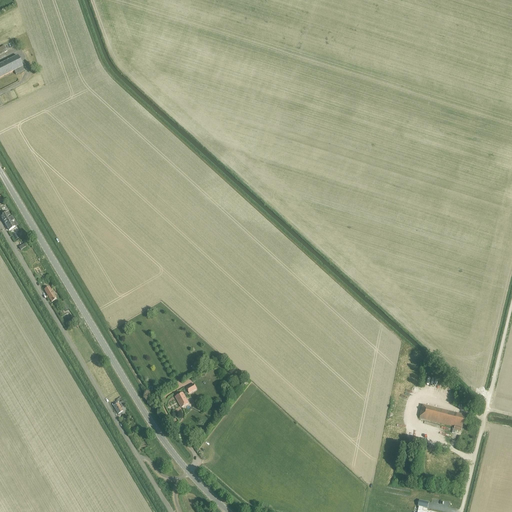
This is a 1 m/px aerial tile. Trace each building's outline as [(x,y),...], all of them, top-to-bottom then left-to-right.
[(0,78),(14,71),(16,75),(25,70),(18,56),(0,64),(0,78)] [(1,217),(3,221),(7,219),(10,218),(10,217),(11,217),(8,212),(1,217)] [(3,221),(6,225),(13,221),(11,217),(10,217),(10,218),(7,219),(3,221)] [(13,221),(6,225),(9,231),(15,227),(18,225),(15,220),(13,221)] [(53,295),(54,294),(54,293),(52,294),(49,288),(44,290),(51,303),(56,300),(53,295)] [(64,302),(60,304),(64,312),(68,310),(64,302)] [(194,384),(186,389),(189,394),(197,390),(194,384)] [(176,399),(177,401),(178,401),(181,407),(188,403),(183,394),(176,399)] [(112,404),(116,410),(120,408),(120,407),(123,406),(125,405),(123,401),(119,403),(118,401),(116,402),(112,404)] [(120,408),(116,410),(119,417),(126,413),(129,417),(130,418),(132,416),(129,411),(127,412),(124,406),(121,408),(120,408)] [(452,430),(453,430),(452,433),(455,434),(456,432),(457,432),(457,431),(461,431),(465,416),(423,406),(420,419),(453,427),(452,430)] [(426,511),(423,511),(423,508),(427,509),(429,503),(419,501),(418,506),(419,507),(417,511),(426,511)]
